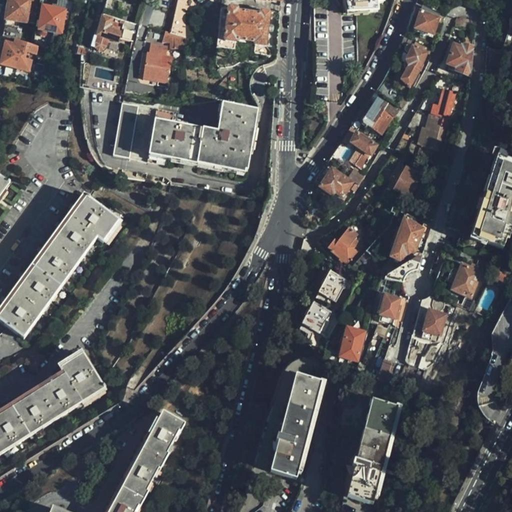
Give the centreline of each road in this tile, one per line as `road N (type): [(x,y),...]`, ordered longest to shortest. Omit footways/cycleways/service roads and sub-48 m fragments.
road 1 (residential): [(398,358),(474,108),(480,24),(472,12),(449,18),(430,72),(342,219),(305,232),(283,227)]
road 2 (residential): [(0,492),(122,418),(240,293),(279,219)]
road 3 (tertiary): [(219,511),(278,282),(283,227)]
road 4 (residential): [(409,0),(367,84),(312,165)]
road 5 (tertiary): [(298,0),(287,148),(295,187)]
